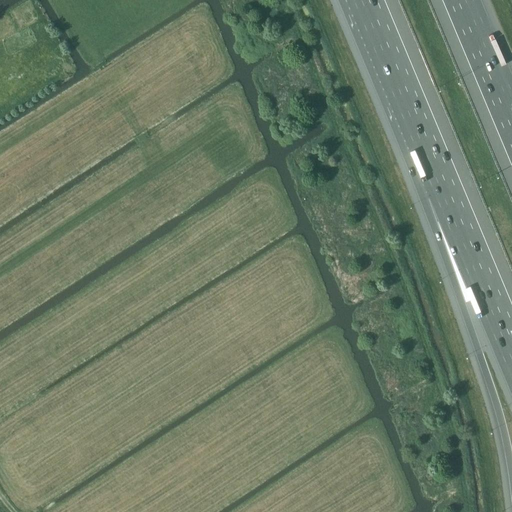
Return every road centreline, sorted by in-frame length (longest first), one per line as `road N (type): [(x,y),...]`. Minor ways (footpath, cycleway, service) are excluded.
road 1 (motorway): [(443,191),(462,303),(511,469)]
road 2 (motorway): [(364,0),(443,191)]
road 3 (motorway): [(443,191),(511,349)]
road 4 (motorway): [(511,120),(461,0)]
